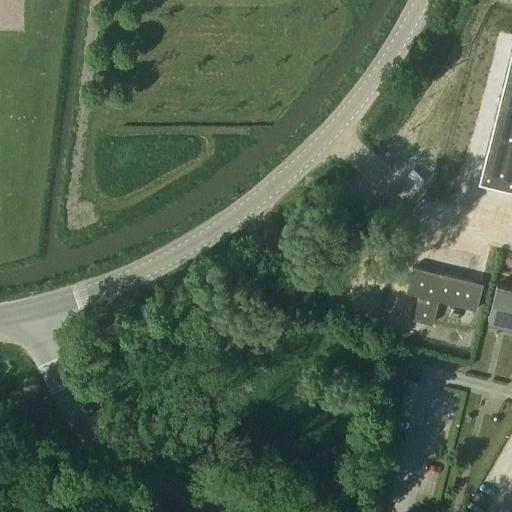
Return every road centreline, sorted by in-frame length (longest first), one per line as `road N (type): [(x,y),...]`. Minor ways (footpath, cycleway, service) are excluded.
road 1 (tertiary): [(14,317),(127,281),(265,201),(320,153),(384,77),(428,0)]
road 2 (unclassified): [(221,511),(83,437),(14,317)]
